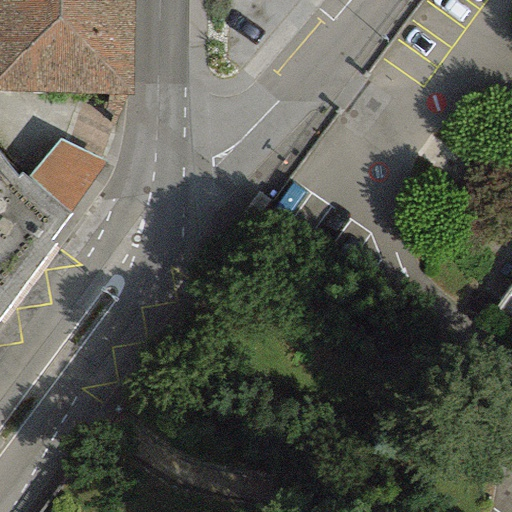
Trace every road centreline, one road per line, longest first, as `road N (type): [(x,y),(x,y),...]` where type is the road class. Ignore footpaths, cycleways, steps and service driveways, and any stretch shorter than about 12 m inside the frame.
road 1 (residential): [(148,202),(205,167),(373,0)]
road 2 (unclassified): [(148,202),(107,294),(0,439)]
road 3 (unclassified): [(159,0),(148,202)]
